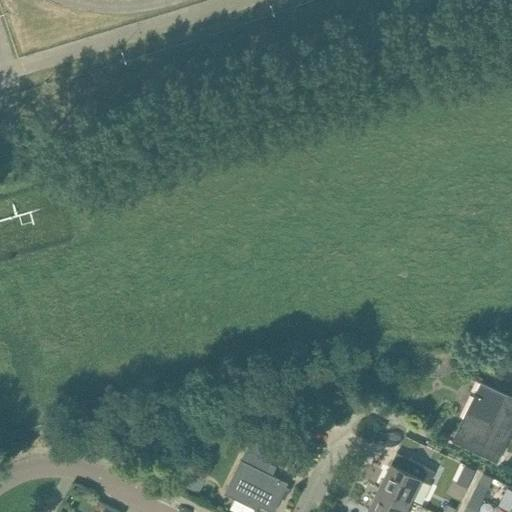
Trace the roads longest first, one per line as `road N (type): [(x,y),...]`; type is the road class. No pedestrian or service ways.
road 1 (track): [(511,35),(0,179)]
road 2 (residential): [(308,511),(357,413),(374,409),(426,435)]
road 3 (residential): [(0,481),(34,467),(71,467),(166,511)]
